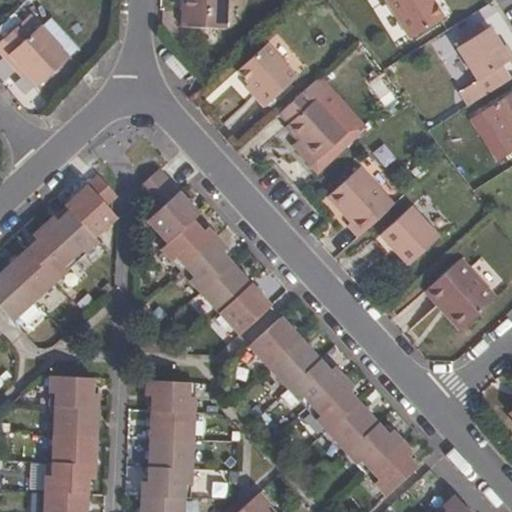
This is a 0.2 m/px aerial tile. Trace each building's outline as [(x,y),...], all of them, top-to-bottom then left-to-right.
[(223,33),(224,0),(181,0),(180,32),(223,33)] [(431,0),(384,0),(408,40),(443,19),(434,4),(431,0)] [(18,68),(23,74),(34,86),(65,57),(27,14),(0,39),(0,55),(14,71),(18,68)] [(478,81),(487,97),(511,82),(511,60),(510,62),(502,50),(490,29),(458,49),(478,81)] [(254,92),(251,95),(262,106),(293,77),(263,44),(234,70),(245,82),(254,92)] [(510,62),(511,60),(511,57),(506,48),(502,50),(510,62)] [(18,68),(14,71),(20,77),(23,74),(18,68)] [(382,107),(395,101),(384,77),(371,83),(382,107)] [(254,92),(245,82),(242,85),(251,95),(254,92)] [(511,91),(483,112),(508,152),(511,149),(511,91)] [(309,101),(302,92),(277,114),(285,122),(282,125),(313,160),(343,132),(312,98),(309,101)] [(343,224),(355,238),(391,206),(355,166),(323,195),(347,220),(343,224)] [(156,168),(135,188),(155,210),(144,221),(164,243),(159,247),(170,261),(175,258),(182,265),(190,275),(186,279),(196,290),(217,312),(237,334),(268,305),(248,283),(228,261),(220,252),(224,248),(213,236),(204,226),(200,229),(190,219),(196,213),(176,190),(156,168)] [(35,241),(27,248),(6,268),(0,272),(0,306),(12,320),(35,299),(57,279),(66,271),(61,266),(70,257),(79,249),(84,253),(97,242),(93,237),(114,216),(104,205),(115,195),(97,175),(86,186),(63,207),(67,210),(55,222),(51,217),(42,226),(31,237),(35,241)] [(407,263),(436,237),(406,205),(376,233),(389,248),(391,246),(407,263)] [(511,211),(503,216),(511,230),(511,211)] [(438,303),(461,327),(493,298),(457,259),(421,291),(435,306),(438,303)] [(438,303),(435,306),(458,330),(461,327),(438,303)] [(279,318),(247,347),(267,368),(286,389),(297,401),(302,397),(309,405),(319,415),(315,420),(323,430),(343,452),(354,464),(359,460),(367,468),(376,478),(372,482),(383,495),(415,467),(403,455),(408,450),(398,440),(388,429),(383,433),(374,423),(355,401),(346,391),(351,387),(341,376),(331,366),(326,370),(317,360),(298,339),(279,318)] [(44,491),(43,511),(86,511),(87,494),(88,480),(94,479),(95,464),(96,437),(97,410),(98,394),(91,394),(92,379),(50,377),(49,394),(55,395),(54,407),(53,434),(51,462),(51,476),(45,476),(44,491)] [(141,495),(140,511),(181,511),(182,498),(183,484),(190,484),(190,469),(191,441),(192,413),(193,396),(187,396),(188,382),(145,380),(145,396),(151,396),(150,411),(149,439),(148,467),(147,481),(141,481),(141,495)] [(267,511),(264,509),(268,505),(257,492),(235,511),(267,511)] [(467,511),(454,496),(441,507),(445,511),(443,511),(467,511)]
